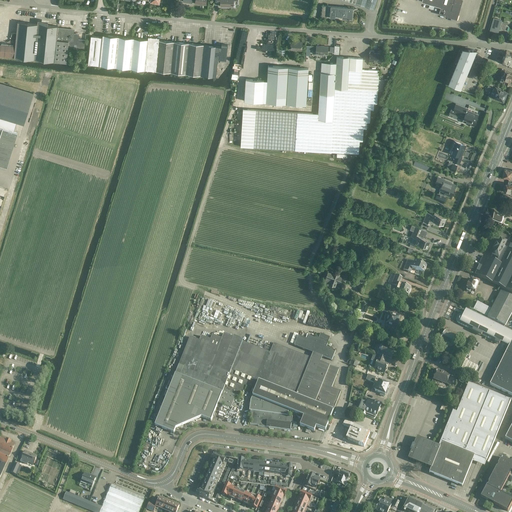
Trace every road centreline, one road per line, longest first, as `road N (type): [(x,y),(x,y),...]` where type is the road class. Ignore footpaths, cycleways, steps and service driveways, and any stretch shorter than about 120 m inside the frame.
road 1 (primary): [(381,455),(494,161)]
road 2 (unclassified): [(243,25),(0,1)]
road 3 (unclassified): [(243,25),(484,45)]
road 4 (residential): [(165,480),(187,441),(201,434),(364,463)]
road 5 (unclassified): [(165,480),(131,476),(0,421)]
road 6 (residential): [(186,500),(212,448),(305,465)]
